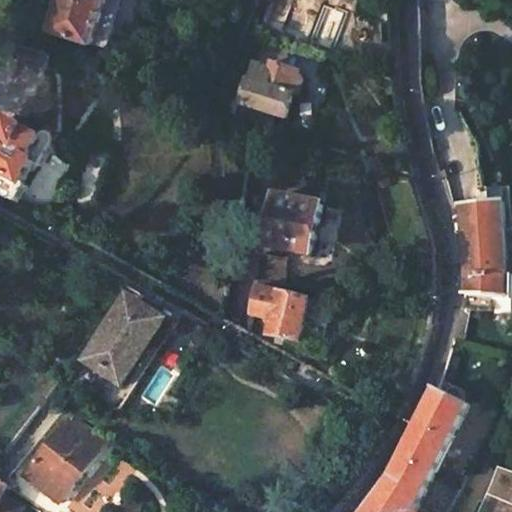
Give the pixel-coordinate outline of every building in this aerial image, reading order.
[(56,0),(46,32),(78,43),(79,38),(93,42),(105,4),(94,0),(56,0)] [(17,46),(11,65),(41,75),(47,56),(17,46)] [(274,72),(259,67),(254,84),(251,84),(245,104),(222,98),(217,113),(257,126),(258,117),(271,121),(275,115),(287,119),(296,98),(302,97),(306,85),(302,78),(296,76),(296,74),(275,67),(274,72)] [(25,184),(19,181),(30,162),(36,166),(51,139),(50,135),(49,133),(46,130),(43,128),(39,127),(34,128),(31,131),(31,133),(5,118),(0,126),(0,192),(15,201),(25,184)] [(366,130),(370,151),(402,145),(398,124),(366,130)] [(257,126),(252,153),(271,157),(275,132),(257,126)] [(425,234),(412,189),(378,191),(395,264),(431,263),(428,243),(425,234)] [(260,244),(308,257),(321,205),(273,194),(260,244)] [(494,289),(502,290),(501,200),(462,200),(467,276),(466,289),(494,289)] [(268,258),(263,280),(279,282),(284,261),(268,258)] [(324,327),(329,304),(257,287),(246,333),(256,339),(262,315),(274,318),(270,334),(299,341),(303,322),(324,327)] [(493,309),(494,289),(466,289),(465,308),(493,309)] [(400,298),(397,325),(429,329),(431,302),(400,298)] [(120,304),(87,358),(109,371),(106,378),(122,386),(162,319),(142,307),(138,314),(120,304)] [(485,371),(449,358),(441,383),(476,396),(485,371)] [(390,483),(371,509),(368,511),(511,511),(511,471),(503,466),(473,511),(449,511),(468,476),(446,462),(473,411),(437,392),(434,400),(405,454),(390,483)] [(106,445),(71,417),(23,476),(59,505),(106,445)] [(31,511),(35,506),(0,483),(0,511),(31,511)]
